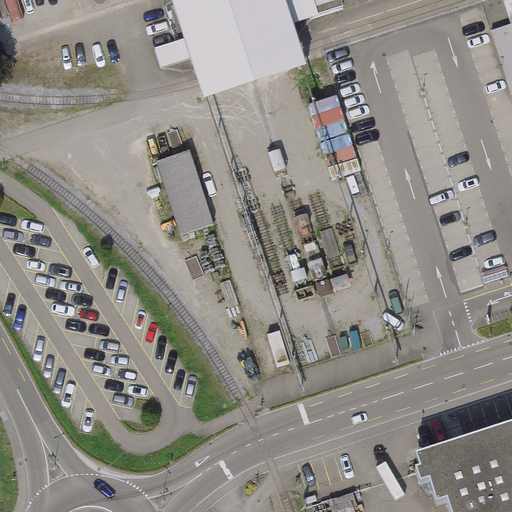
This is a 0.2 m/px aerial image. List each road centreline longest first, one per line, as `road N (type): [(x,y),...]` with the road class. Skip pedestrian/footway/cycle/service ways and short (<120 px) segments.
road 1 (tertiary): [(141,511),(261,439),(511,357)]
road 2 (tertiary): [(66,496),(0,358)]
